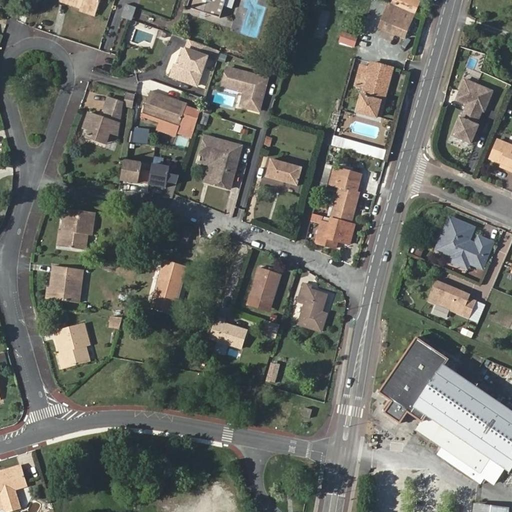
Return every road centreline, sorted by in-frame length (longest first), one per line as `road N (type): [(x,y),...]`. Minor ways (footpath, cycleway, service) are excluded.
road 1 (residential): [(33,168),(60,115),(70,67),(50,44),(36,41),(8,59),(4,76),(25,149)]
road 2 (tertiary): [(252,436),(146,420),(52,432)]
road 3 (tertiary): [(348,457),(373,281)]
road 4 (tertiary): [(373,281),(334,454)]
road 5 (residential): [(1,263),(52,432)]
road 6 (tertiary): [(408,157),(454,0)]
